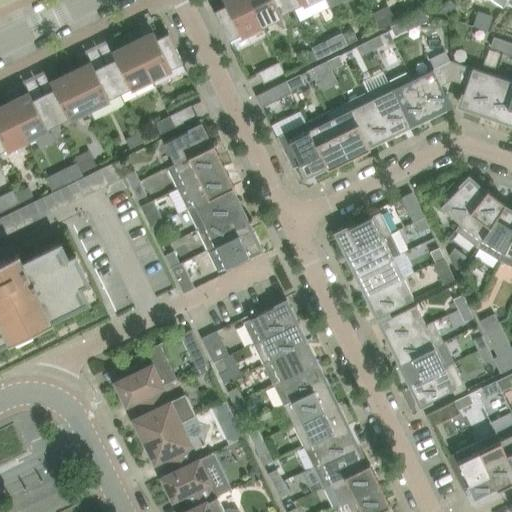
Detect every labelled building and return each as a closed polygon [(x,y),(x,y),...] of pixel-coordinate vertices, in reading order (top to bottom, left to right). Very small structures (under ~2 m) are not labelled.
[(262,24),(249,0),(224,0),(227,5),(216,10),(214,5),(213,6),(230,40),(262,24)] [(249,0),(262,24),(293,9),(288,0),(249,0)] [(288,0),(293,9),(311,0),(288,0)] [(447,0),(444,4),(438,11),(445,13),(448,9),(450,10),(456,4),(451,0),(447,0)] [(371,12),(375,19),(385,14),(389,24),(396,21),(388,4),(371,12)] [(479,10),(474,24),(488,29),(492,15),(479,10)] [(423,11),(403,21),(408,30),(428,20),(423,11)] [(375,19),(380,29),(389,24),(385,14),(375,19)] [(403,21),(391,27),(392,29),(395,36),(408,30),(403,21)] [(154,32),(134,42),(152,78),(183,63),(167,28),(166,29),(168,33),(158,38),(154,32)] [(344,35),(348,44),(357,39),(355,34),(349,32),(344,35)] [(380,35),(368,41),(373,50),(383,45),(384,44),(380,35)] [(494,37),(491,47),(503,51),(506,41),(494,37)] [(324,41),(311,47),(313,50),(317,59),(330,53),(325,44),(324,41)] [(368,41),(357,47),(361,56),(373,50),(368,41)] [(511,43),(506,41),(503,51),(511,53),(511,43)] [(104,59),(121,93),(152,78),(134,42),(114,52),(117,58),(107,63),(104,59)] [(317,59),(313,50),(299,57),(304,66),(317,59)] [(339,55),(327,61),(331,70),(343,65),(344,64),(339,55)] [(92,62),(72,72),(90,108),(121,93),(104,59),(103,59),(106,64),(95,69),(92,62)] [(410,71),(409,72),(430,115),(451,105),(442,85),(453,80),(452,60),(413,79),(410,71)] [(495,75),(452,60),(453,80),(467,85),(460,105),(482,113),(495,75)] [(327,61),(313,68),(318,77),(331,70),(327,61)] [(259,72),(264,83),(285,72),(280,62),(259,72)] [(383,71),(363,81),(368,92),(389,135),(410,125),(388,82),(383,71)] [(42,89),(42,90),(59,124),(90,108),(72,72),(51,82),(55,89),(45,94),(42,89)] [(409,72),(388,82),(410,125),(430,115),(409,72)] [(300,74),(286,81),(291,90),(305,83),(300,74)] [(511,96),(511,80),(495,75),(482,113),(504,120),(511,96)] [(291,90),(286,81),(257,95),(262,107),(292,92),(291,90)] [(30,93),(10,103),(27,139),(59,124),(42,90),(41,90),(43,94),(33,99),(30,93)] [(368,92),(347,102),(369,145),(389,135),(368,92)] [(347,102),(327,112),(348,155),(350,158),(371,148),(369,145),(347,102)] [(0,152),(27,139),(10,103),(0,107),(0,152)] [(170,116),(175,126),(196,116),(191,105),(170,116)] [(301,111),(272,125),(277,136),(280,144),(293,169),(301,165),(305,171),(307,175),(314,172),(327,165),(328,165),(306,122),(301,111)] [(327,112),(306,122),(328,165),(327,165),(328,168),(329,169),(350,158),(348,155),(327,112)] [(170,116),(155,123),(161,134),(175,126),(170,116)] [(165,143),(175,164),(211,146),(201,125),(197,127),(183,134),(165,143)] [(138,133),(126,140),(131,148),(143,142),(138,133)] [(175,164),(168,167),(178,188),(185,184),(187,184),(221,167),(225,165),(215,144),(211,146),(175,164)] [(78,162),(78,163),(82,172),(95,165),(88,150),(75,157),(78,162)] [(114,162),(84,176),(69,184),(53,192),(0,217),(0,230),(107,179),(113,191),(125,186),(114,162)] [(82,172),(78,163),(63,170),(69,184),(84,176),(82,172)] [(185,184),(178,188),(188,208),(198,203),(231,187),(235,185),(225,165),(221,167),(187,184),(185,184)] [(63,170),(46,178),(53,192),(69,184),(63,170)] [(126,175),(132,187),(141,183),(135,170),(126,175)] [(442,206),(461,224),(487,193),(470,177),(461,187),(455,181),(437,199),(442,205),(442,206)] [(132,187),(138,199),(147,195),(141,183),(132,187)] [(29,187),(16,193),(20,202),(34,196),(29,187)] [(188,208),(198,229),(241,208),(231,187),(188,208)] [(0,212),(20,202),(16,193),(15,193),(13,190),(0,196),(0,212)] [(461,224),(456,230),(477,246),(504,206),(505,206),(507,203),(505,202),(498,197),(497,196),(490,191),(488,190),(486,193),(487,193),(461,224)] [(413,192),(403,197),(415,221),(416,221),(425,216),(419,204),(413,192)] [(153,200),(141,206),(151,227),(160,222),(163,221),(153,200)] [(477,246),(501,261),(511,239),(511,210),(505,206),(504,206),(477,246)] [(198,229),(208,249),(251,228),(241,208),(198,229)] [(337,233),(348,254),(391,233),(381,212),(337,233)] [(425,216),(416,221),(421,231),(430,227),(425,216)] [(160,222),(151,227),(157,239),(166,234),(160,222)] [(251,228),(208,249),(218,270),(262,249),(258,242),(251,228)] [(348,254),(358,275),(394,257),(401,253),(391,233),(348,254)] [(511,239),(501,261),(511,265),(511,239)] [(19,253),(0,262),(0,342),(10,338),(12,341),(53,321),(51,318),(89,299),(81,284),(88,281),(80,263),(76,255),(69,259),(61,244),(24,262),(19,253)] [(440,248),(431,252),(436,262),(445,257),(440,248)] [(165,255),(171,267),(180,263),(174,251),(165,255)] [(358,275),(368,295),(404,277),(394,257),(358,275)] [(433,263),(444,284),(455,279),(445,257),(436,262),(433,263)] [(180,263),(171,267),(184,293),(196,288),(183,262),(180,263)] [(404,277),(368,295),(375,309),(378,316),(382,314),(396,307),(414,298),(404,277)] [(454,299),(459,309),(468,305),(463,294),(454,299)] [(243,322),(254,343),(297,322),(287,301),(243,322)] [(384,319),(381,321),(384,328),(391,342),(427,325),(427,324),(422,314),(417,304),(399,312),(384,319)] [(468,305),(459,309),(465,322),(474,317),(468,305)] [(481,320),(485,329),(499,323),(494,313),(481,320)] [(391,342),(401,363),(437,345),(445,342),(434,321),(391,342)] [(297,322),(254,343),(264,364),(307,343),(297,322)] [(485,329),(490,338),(503,332),(499,323),(485,329)] [(202,338),(214,362),(223,357),(229,354),(218,330),(202,338)] [(490,338),(494,347),(507,341),(503,332),(490,338)] [(474,340),(479,350),(488,346),(483,335),(474,340)] [(494,347),(498,356),(503,354),(511,350),(507,341),(494,347)] [(437,345),(401,363),(411,383),(455,362),(445,342),(437,345)] [(127,377),(117,382),(127,403),(138,398),(161,387),(163,386),(178,379),(160,343),(148,349),(135,355),(139,364),(124,371),(127,377)] [(264,364),(274,384),(317,363),(307,343),(264,364)] [(488,346),(479,350),(485,362),(494,358),(488,346)] [(511,350),(503,354),(510,367),(511,366),(511,349),(511,350)] [(203,351),(192,356),(200,374),(212,369),(203,351)] [(503,354),(498,356),(498,357),(494,359),(501,372),(510,367),(503,354)] [(223,357),(214,362),(219,373),(228,368),(223,357)] [(455,362),(411,383),(421,405),(465,383),(455,362)] [(274,384),(284,405),(327,383),(317,363),(274,384)] [(511,372),(497,380),(501,389),(502,392),(511,387),(511,372)] [(484,386),(482,388),(486,397),(488,396),(501,389),(497,380),(484,386)] [(284,405),(294,425),(337,404),(327,383),(284,405)] [(169,402),(161,387),(138,398),(145,414),(135,419),(145,440),(181,422),(196,415),(185,394),(169,402)] [(229,392),(234,403),(242,399),(236,388),(229,392)] [(469,393),(455,400),(460,409),(474,403),(469,393)] [(242,399),(234,403),(240,414),(247,410),(242,399)] [(461,413),(460,409),(455,400),(427,414),(433,427),(461,413)] [(294,425),(304,445),(347,424),(337,404),(294,425)] [(234,418),(220,424),(230,444),(244,437),(234,418)] [(192,444),(181,422),(145,440),(156,461),(166,456),(174,471),(197,460),(189,445),(192,444)] [(304,445),(314,466),(357,445),(347,424),(304,445)] [(511,424),(496,432),(511,464),(511,424)] [(257,429),(249,433),(255,445),(263,440),(257,429)] [(511,464),(496,432),(476,442),(497,486),(499,490),(511,483),(511,464)] [(263,440),(255,445),(260,456),(269,452),(263,440)] [(497,486),(476,442),(447,456),(463,488),(470,485),(476,496),(497,486)] [(314,466),(324,486),(367,465),(357,445),(314,466)] [(184,493),(192,509),(215,497),(208,482),(210,481),(199,459),(197,460),(174,471),(163,476),(174,498),(184,493)] [(331,483),(324,486),(334,507),(341,503),(377,486),(381,484),(370,463),(367,465),(331,483)] [(251,467),(249,473),(252,479),(262,475),(257,464),(251,467)] [(269,474),(275,486),(283,481),(277,470),(276,471),(269,474)] [(283,481),(275,486),(280,497),(289,493),(283,481)] [(377,486),(341,503),(345,511),(375,511),(387,506),(388,507),(391,505),(381,484),(377,486)] [(192,509),(184,511),(240,511),(240,510),(236,508),(229,507),(224,510),(218,497),(217,496),(215,497),(192,509)]
